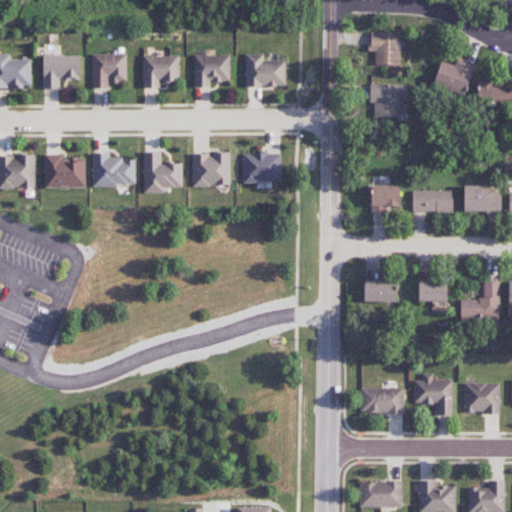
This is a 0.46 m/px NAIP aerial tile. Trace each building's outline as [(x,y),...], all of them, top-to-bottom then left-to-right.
[(400,32),(370,31),(370,51),(374,51),(374,65),(400,65),(400,32)] [(0,87),(30,88),(31,60),(10,59),(10,54),(0,54),(0,87)] [(92,88),(107,88),(108,83),(126,83),(126,54),(92,54),(92,88)] [(229,54),(193,55),(194,87),(211,86),(211,82),(230,82),(229,54)] [(263,60),(263,54),(245,54),(245,86),(286,86),(285,60),(263,60)] [(42,89),(59,89),(59,79),(80,78),(79,55),(42,55),(42,89)] [(160,87),(160,82),(179,82),(178,55),(142,56),(143,87),(160,87)] [(454,65),(440,61),(433,86),(465,95),(474,64),(455,59),(454,65)] [(511,100),(511,82),(478,83),(478,100),(511,100)] [(406,84),(369,84),(369,102),(374,102),(373,118),(399,118),(399,102),(406,102),(406,84)] [(143,152),(144,193),(165,192),(165,188),(182,187),(182,163),(161,163),(160,151),(143,152)] [(243,182),(281,181),(281,152),(242,153),(243,182)] [(135,186),(135,159),(109,158),(109,153),(92,153),(91,185),(135,186)] [(230,186),(230,153),(208,153),(191,153),(192,186),(230,186)] [(0,156),(0,188),(35,188),(34,154),(18,155),(18,156),(0,156)] [(44,188),(85,187),(85,158),(62,158),(62,154),(44,154),(44,188)] [(399,206),(399,185),(371,185),(371,212),(386,212),(386,206),(399,206)] [(501,195),(488,194),(488,186),(464,185),(464,212),(501,213),(501,195)] [(453,191),(412,190),(412,212),(452,212),(453,191)] [(396,281),(364,280),(363,301),(396,302),(396,281)] [(446,301),(447,281),(418,281),(418,301),(446,301)] [(460,299),(460,321),(500,321),(499,282),(483,282),(483,299),(460,299)] [(433,380),(433,374),(422,374),(422,380),(414,380),(414,404),(436,404),(436,415),(452,415),(453,380),(433,380)] [(464,383),(464,413),(500,413),(499,383),(464,383)] [(403,387),(360,389),(361,414),(403,413),(403,387)] [(418,511),(433,511),(455,511),(455,485),(436,485),(436,479),(418,480),(418,511)] [(472,511),(505,511),(504,480),(488,480),(488,487),(467,488),(467,511),(472,511)] [(359,507),(402,507),(402,481),(359,482),(359,507)]
